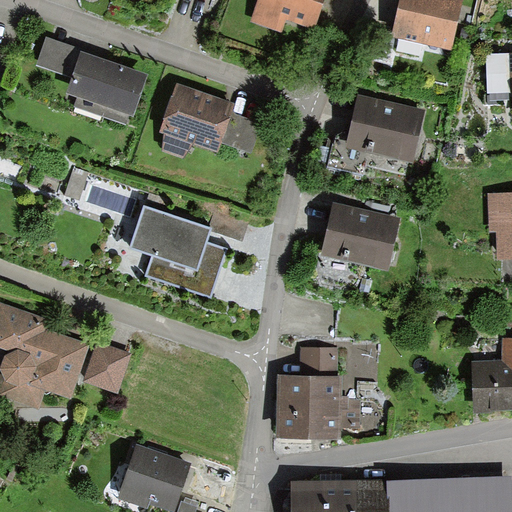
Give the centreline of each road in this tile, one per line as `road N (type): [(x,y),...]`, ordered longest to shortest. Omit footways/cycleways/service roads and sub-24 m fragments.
road 1 (residential): [(315,106),(23,0)]
road 2 (residential): [(267,356),(0,264)]
road 3 (residential): [(254,468),(511,426)]
road 4 (residential): [(267,356),(286,222),(315,106)]
